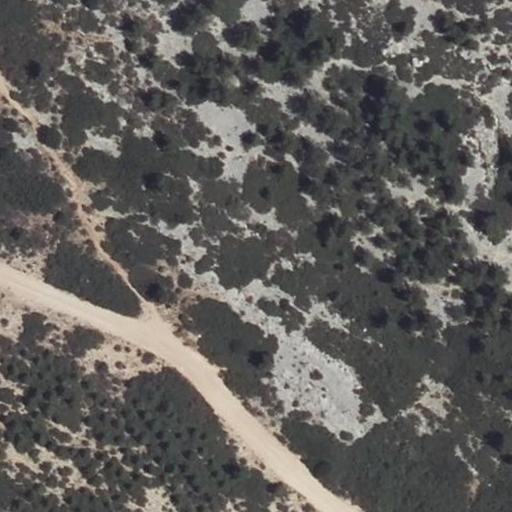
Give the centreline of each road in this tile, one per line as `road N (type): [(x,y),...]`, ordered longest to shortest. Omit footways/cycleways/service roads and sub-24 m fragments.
road 1 (track): [(338,511),(166,342)]
road 2 (track): [(166,342),(0,271)]
